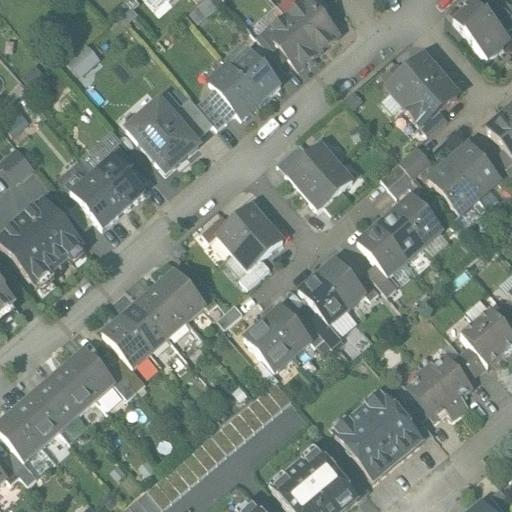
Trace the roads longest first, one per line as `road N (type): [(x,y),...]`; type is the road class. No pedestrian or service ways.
road 1 (residential): [(245,168),(0,383)]
road 2 (residential): [(389,42),(245,168)]
road 3 (residential): [(511,433),(415,511)]
